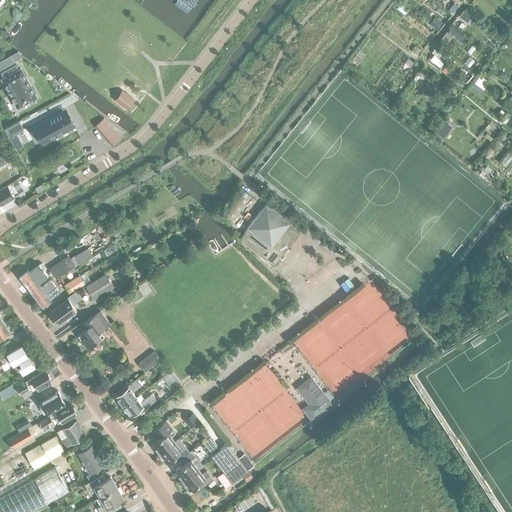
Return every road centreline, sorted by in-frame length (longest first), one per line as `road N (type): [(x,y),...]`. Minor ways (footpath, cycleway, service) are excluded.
road 1 (residential): [(0,228),(135,147),(254,0)]
road 2 (tertiary): [(170,511),(0,279)]
road 3 (track): [(511,118),(498,121),(427,63),(427,50),(465,0)]
